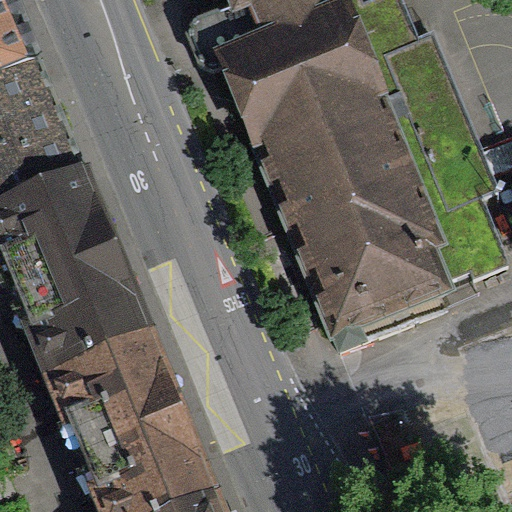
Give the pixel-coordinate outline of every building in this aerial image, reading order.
[(0,0),(0,79),(32,67),(3,0),(0,0)] [(511,337),(511,0),(146,0),(317,417),(511,337)] [(32,67),(0,79),(0,207),(76,178),(32,67)] [(0,332),(22,389),(139,344),(76,178),(0,207),(0,332)] [(69,511),(197,511),(204,510),(139,344),(22,389),(69,511)]
